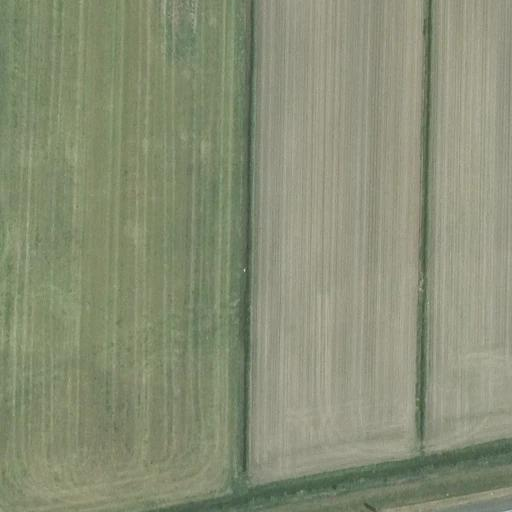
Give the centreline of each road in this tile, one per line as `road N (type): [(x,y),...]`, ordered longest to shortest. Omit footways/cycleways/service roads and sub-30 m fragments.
road 1 (secondary): [(0,417),(511,322)]
road 2 (secondary): [(511,292),(0,385)]
